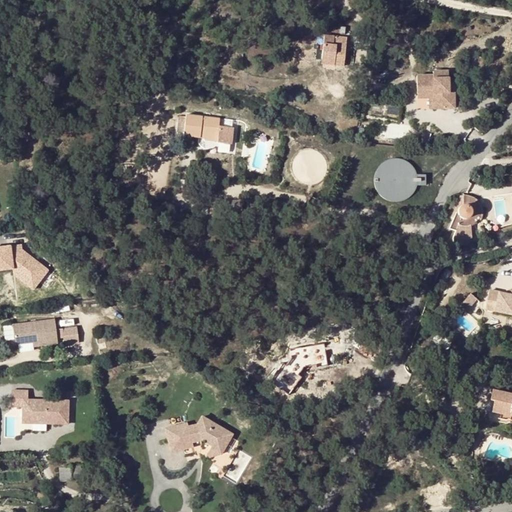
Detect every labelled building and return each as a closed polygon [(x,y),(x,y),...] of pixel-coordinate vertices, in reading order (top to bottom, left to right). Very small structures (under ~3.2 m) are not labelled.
[(93,32),(83,31),(82,40),(92,41),(93,32)] [(333,60),(333,65),(342,66),(345,38),(323,36),(321,59),(333,60)] [(437,107),(457,105),(457,90),(452,90),(451,76),(446,76),(446,70),(435,71),(436,75),(419,75),(420,93),(436,92),(437,107)] [(433,97),(434,108),(437,107),(436,92),(420,93),(420,97),(433,97)] [(218,128),(219,120),(185,116),(182,136),(204,139),(203,137),(216,138),(216,142),(216,145),(230,146),(232,130),(218,128)] [(425,176),(415,176),(414,173),(413,170),(411,167),(409,165),(407,163),(404,162),(401,160),(399,160),(395,159),(392,159),(389,160),(387,161),(384,162),(381,164),(379,165),(377,168),(375,170),(374,173),(373,176),(372,179),(372,182),(373,185),(374,188),(375,191),(376,193),(378,196),(380,198),(383,200),(385,201),(388,202),(391,203),(394,203),(397,203),(400,202),(403,201),(406,200),(408,198),(410,196),(412,193),(414,191),(415,188),(416,186),(425,186),(425,176)] [(460,206),(462,205),(463,196),(460,196),(449,216),(452,216),(450,228),(457,229),(455,239),(467,240),(469,227),(467,228),(464,228),(462,227),(460,227),(461,219),(460,218),(458,217),(457,215),(457,213),(457,212),(457,210),(458,208),(459,207),(460,206)] [(467,228),(469,227),(471,226),(473,225),(475,223),(477,221),(477,219),(480,221),(481,218),(481,215),(481,212),(481,210),(480,207),(479,204),(477,202),(475,200),(473,198),(471,197),(468,196),(466,196),(463,196),(462,205),(460,206),(459,207),(458,208),(457,210),(457,212),(457,213),(457,215),(458,217),(460,218),(461,219),(460,227),(462,227),(464,228),(467,228)] [(18,244),(0,246),(0,269),(7,268),(8,271),(31,289),(46,270),(19,249),(18,244)] [(511,282),(510,289),(509,294),(504,293),(487,288),(482,307),(511,315),(511,311),(511,282)] [(456,303),(462,308),(474,297),(468,291),(456,303)] [(73,327),(53,329),(52,320),(10,325),(12,345),(28,344),(27,340),(33,339),(34,346),(54,344),(54,338),(60,338),(61,346),(75,344),(73,327)] [(326,342),(289,347),(291,361),(272,364),(276,392),(300,388),(298,370),(329,366),(326,342)] [(50,419),(63,419),(63,422),(85,423),(85,400),(45,399),(46,389),(29,389),(29,405),(40,405),(40,421),(50,422),(50,419)] [(511,416),(511,395),(494,391),(491,401),(495,402),(492,412),(511,416)] [(203,449),(213,454),(223,435),(195,420),(191,427),(184,430),(183,426),(163,432),(169,453),(189,448),(188,443),(195,441),(204,446),(203,449)] [(203,458),(213,454),(203,449),(199,457),(203,458)] [(61,479),(61,482),(66,482),(72,482),(72,478),(84,478),(83,466),(60,468),(61,479)]
